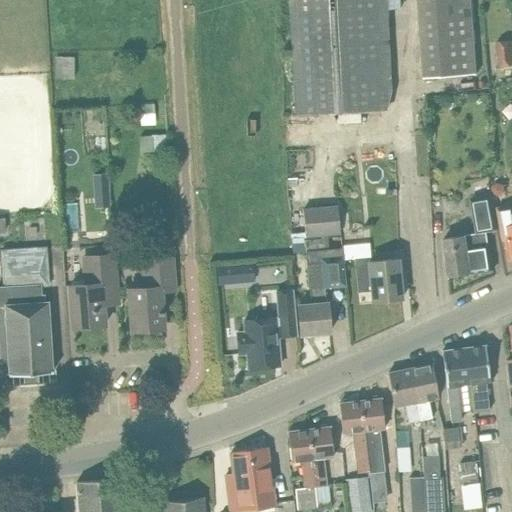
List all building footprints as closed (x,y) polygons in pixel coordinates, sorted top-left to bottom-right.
[(381,0),(289,0),(296,115),(387,110),(381,0)] [(474,0),(421,0),(427,77),(479,73),(474,0)] [(511,38),(499,40),(502,66),(511,64),(511,38)] [(73,78),(73,55),(57,55),(57,78),(73,78)] [(166,135),(140,137),(141,153),(167,151),(166,135)] [(93,191),(109,190),(108,173),(92,175),(93,191)] [(493,198),(507,196),(505,181),(491,183),(493,198)] [(444,238),(446,257),(450,277),(492,270),(486,232),(497,230),(493,210),(491,196),(471,199),(476,233),(466,235),(444,238)] [(498,208),(499,220),(503,240),(506,239),(510,259),(511,259),(511,217),(510,205),(498,208)] [(340,233),(337,207),(302,210),(305,236),(340,233)] [(311,304),(298,305),(299,315),(301,335),(330,332),(327,302),(325,303),(324,288),(345,286),(343,266),(341,248),(327,249),(326,237),(304,239),(305,251),(309,288),(310,288),(311,304)] [(145,288),(128,289),(130,311),(132,331),(164,328),(161,291),(174,290),(174,291),(175,291),(175,290),(174,270),(172,258),(174,257),(172,241),(161,242),(162,258),(142,260),(145,288)] [(48,285),(46,247),(1,250),(3,287),(0,286),(0,305),(4,305),(9,375),(23,374),(24,384),(38,382),(38,373),(52,372),(48,301),(44,301),(44,295),(40,296),(40,286),(48,285)] [(114,254),(103,255),(83,257),(86,285),(69,286),(73,328),(105,325),(102,289),(116,288),(115,268),(114,254)] [(369,257),(354,259),(358,292),(371,291),(372,302),(401,299),(397,258),(370,261),(369,257)] [(229,267),(216,268),(217,284),(230,283),(229,267)] [(279,317),(244,320),(245,332),(237,333),(239,354),(247,353),(248,368),(280,365),(277,337),(296,335),(292,291),(277,292),(279,317)] [(485,345),(466,348),(470,383),(471,391),(474,412),(489,410),(485,381),(492,380),(491,371),(488,371),(487,365),(485,345)] [(470,383),(466,348),(442,351),(451,417),(460,415),(456,385),(470,383),(471,391),(470,383)] [(410,368),(420,420),(432,418),(428,399),(437,398),(436,383),(432,364),(410,368)] [(420,420),(410,368),(388,373),(391,392),(395,406),(404,404),(408,423),(420,420)] [(381,398),(360,401),(368,472),(384,470),(379,429),(384,428),(381,398)] [(368,472),(360,401),(339,403),(341,423),(342,433),(352,432),(356,460),(358,473),(368,472)] [(330,426),(308,429),(315,487),(326,486),(323,458),(333,457),(332,446),(330,426)] [(315,487),(308,429),(288,431),(290,451),(291,461),(301,460),(304,487),(295,489),(297,509),(306,508),(317,507),(315,487)] [(460,446),(459,429),(445,430),(446,447),(460,446)] [(397,447),(399,471),(412,470),(409,446),(397,447)] [(249,450),(256,508),(274,505),(269,467),(267,448),(249,450)] [(256,508),(249,450),(230,453),(233,473),(226,474),(227,485),(231,511),(238,510),(256,508)] [(422,458),(423,476),(424,511),(443,511),(441,457),(422,458)] [(483,506),(477,463),(461,466),(467,508),(483,506)] [(385,484),(384,470),(368,472),(370,486),(385,484)] [(409,477),(410,511),(424,511),(423,476),(409,477)] [(349,511),(370,511),(366,477),(346,479),(349,511)] [(121,511),(118,478),(76,482),(78,511),(121,511)] [(205,511),(204,496),(161,501),(161,511),(205,511)]
